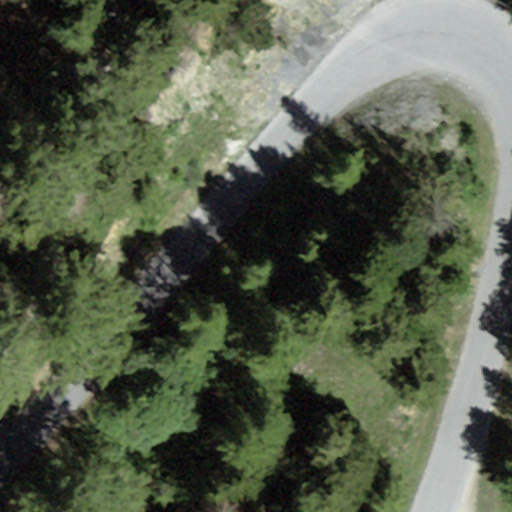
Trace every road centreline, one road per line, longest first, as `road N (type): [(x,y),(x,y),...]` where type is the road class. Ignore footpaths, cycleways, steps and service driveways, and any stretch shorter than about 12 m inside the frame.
road 1 (unclassified): [(0,474),(191,232),(337,78),(392,40),(477,30),(511,56)]
road 2 (track): [(0,290),(31,261),(94,161),(124,71),(113,0)]
road 3 (unclassified): [(511,309),(451,511)]
